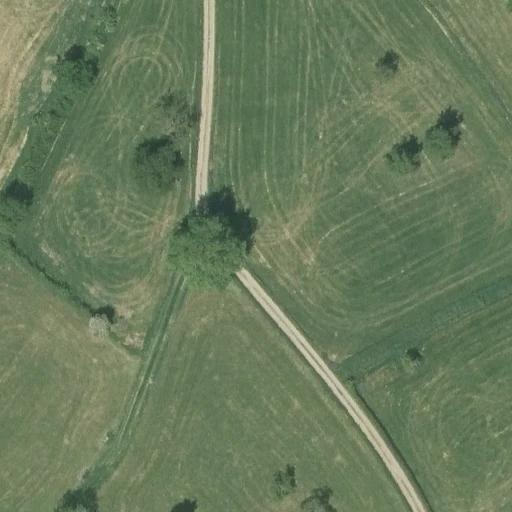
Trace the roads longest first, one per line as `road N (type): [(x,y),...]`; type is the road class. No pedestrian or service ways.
road 1 (track): [(208,0),(198,200),(204,230),(322,374),(416,511)]
road 2 (track): [(204,230),(105,464)]
